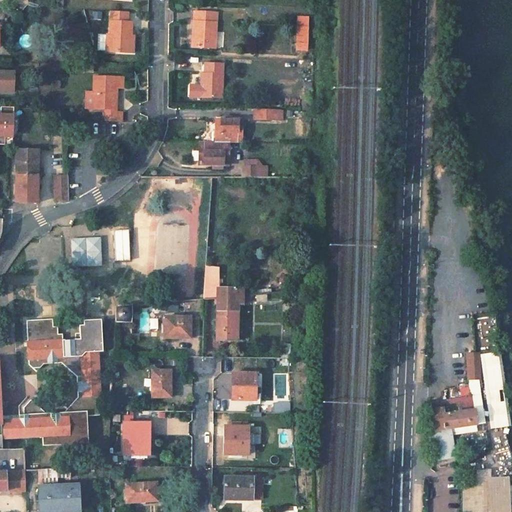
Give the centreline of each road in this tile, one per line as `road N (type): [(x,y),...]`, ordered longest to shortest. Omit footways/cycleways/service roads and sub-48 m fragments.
road 1 (primary): [(400,511),(419,0)]
road 2 (residential): [(0,258),(30,224),(105,190),(144,150),(155,125),(158,0)]
road 3 (residential): [(201,511),(202,368)]
